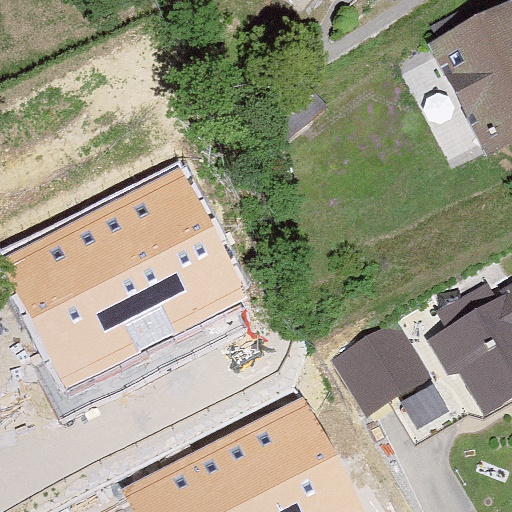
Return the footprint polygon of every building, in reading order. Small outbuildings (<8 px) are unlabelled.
[(511,4),(432,47),(489,155),(511,142),(511,4)] [(247,122),(274,159),(320,125),(293,88),(247,122)] [(181,174),(6,260),(68,384),(243,297),(181,174)] [(511,293),(435,343),(485,420),(511,402),(511,293)] [(396,321),(332,361),(367,416),(431,377),(396,321)] [(350,511),(299,408),(124,495),(132,511),(350,511)]
